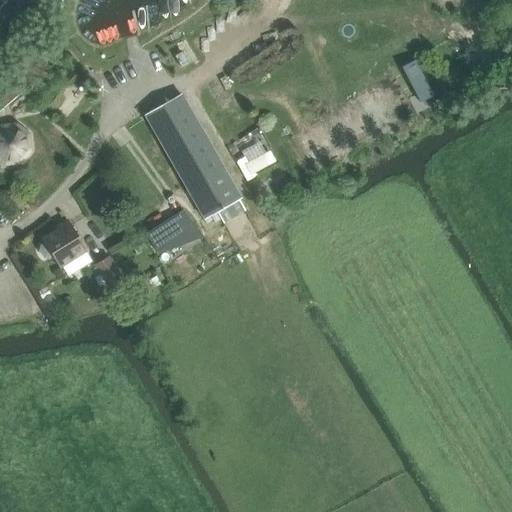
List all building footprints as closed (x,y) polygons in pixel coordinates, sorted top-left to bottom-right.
[(480,9),(471,13),(477,24),(485,19),(484,16),(482,11),(480,9)] [(175,57),(181,68),(188,64),(182,53),(175,57)] [(468,67),(473,75),(480,71),(475,63),(468,67)] [(475,75),(480,83),(488,78),(483,70),(475,75)] [(22,74),(0,91),(0,110),(30,83),(22,74)] [(180,94),(144,115),(204,218),(217,211),(225,224),(248,211),(180,94)] [(0,124),(0,159),(4,163),(20,162),(29,148),(28,134),(16,123),(0,124)] [(312,142),(307,132),(293,140),(298,150),(302,148),(312,142)] [(184,209),(144,234),(156,254),(201,237),(184,209)] [(268,213),(272,221),(280,217),(276,209),(268,213)] [(60,266),(86,249),(67,219),(64,220),(66,223),(58,228),(57,227),(41,237),(44,241),(40,244),(39,248),(44,256),(49,257),(53,255),(60,266)] [(94,265),(107,286),(121,278),(108,257),(94,265)]
